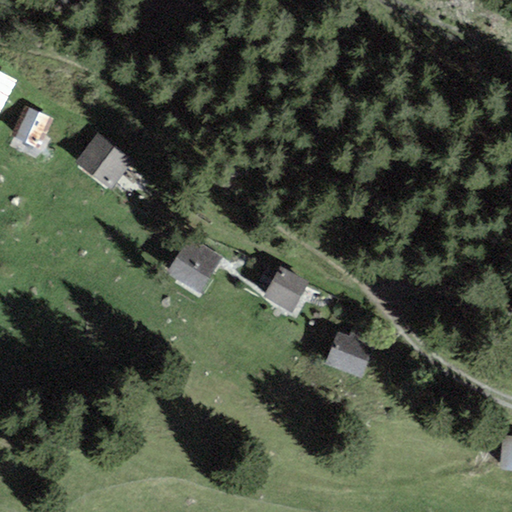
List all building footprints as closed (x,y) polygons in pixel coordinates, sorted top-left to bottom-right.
[(0,95),(9,83),(0,76),(0,95)] [(50,121),(27,114),(18,144),(41,151),(50,121)] [(127,158),(103,140),(87,161),(111,179),(127,158)] [(189,252),(170,274),(198,297),(217,275),(189,252)] [(273,262),(254,285),(287,312),(306,289),(273,262)] [(340,343),(327,365),(359,383),(372,360),(340,343)]
